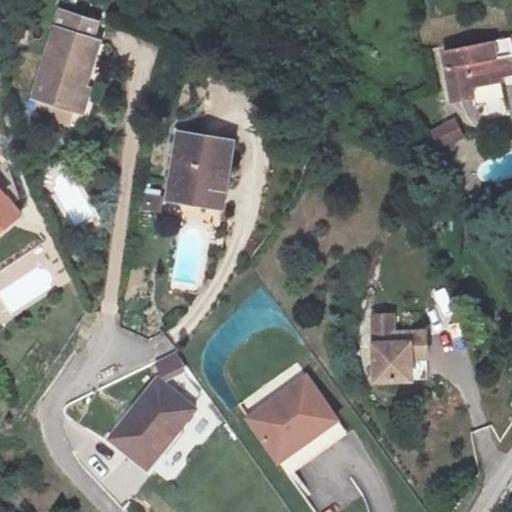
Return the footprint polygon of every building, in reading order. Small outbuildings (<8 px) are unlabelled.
[(73,40),(45,35),(27,132),(84,145),(91,113),(75,110),(85,60),(70,57),(73,40)] [(503,44),(433,60),(445,110),(467,106),(470,117),(484,115),(486,124),(506,119),(498,83),(511,80),(503,44)] [(454,117),(431,131),(444,153),(468,138),(454,117)] [(232,153),(178,145),(168,210),(222,219),(232,153)] [(157,215),(166,192),(148,185),(139,208),(157,215)] [(0,245),(17,235),(0,207),(0,245)] [(435,334),(457,330),(451,287),(428,290),(435,334)] [(370,393),(406,395),(406,373),(423,373),(423,348),(394,349),(394,332),(370,332),(370,393)] [(165,381),(187,367),(177,350),(154,364),(165,381)] [(155,383),(105,431),(143,469),(172,441),(168,436),(189,418),(155,383)] [(297,384),(238,426),(269,468),(328,427),(297,384)] [(328,427),(269,468),(279,482),(337,439),(328,427)]
